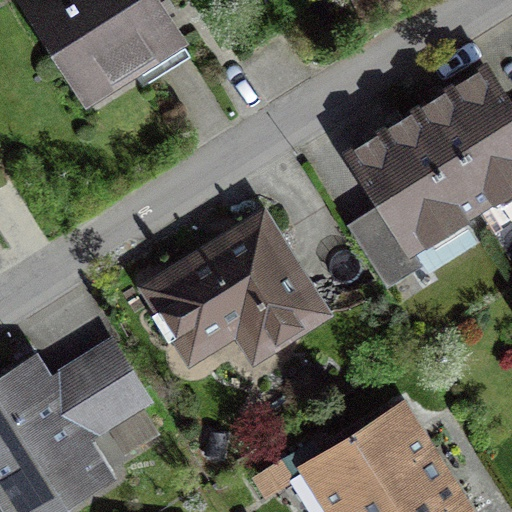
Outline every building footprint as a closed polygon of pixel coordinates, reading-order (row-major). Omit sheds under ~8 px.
[(28,0),(26,2),(91,101),(181,42),(153,0),(28,0)] [(511,111),(486,70),(418,112),(476,205),(511,182),(511,111)] [(409,246),(476,205),(418,112),(350,155),(383,206),(349,227),(386,286),(421,264),(409,246)] [(263,220),(151,290),(192,354),(237,325),(255,352),(320,311),(263,220)] [(0,386),(0,484),(16,511),(41,511),(83,487),(76,476),(94,465),(77,438),(145,397),(114,347),(46,388),(33,367),(0,386)] [(399,408),(308,465),(337,510),(427,453),(399,408)] [(427,453),(337,510),(338,511),(443,511),(459,503),(427,453)] [(464,511),(459,503),(443,511),(464,511)]
